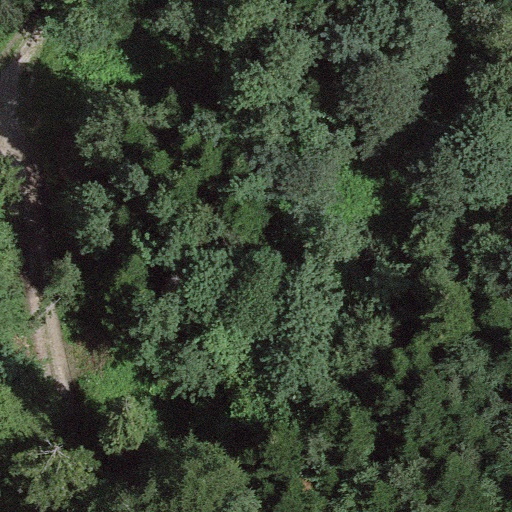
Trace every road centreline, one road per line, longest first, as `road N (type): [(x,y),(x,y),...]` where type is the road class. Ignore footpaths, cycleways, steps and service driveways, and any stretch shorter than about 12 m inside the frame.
road 1 (track): [(94,511),(54,342),(38,199),(7,156)]
road 2 (track): [(7,156),(30,57),(61,0)]
